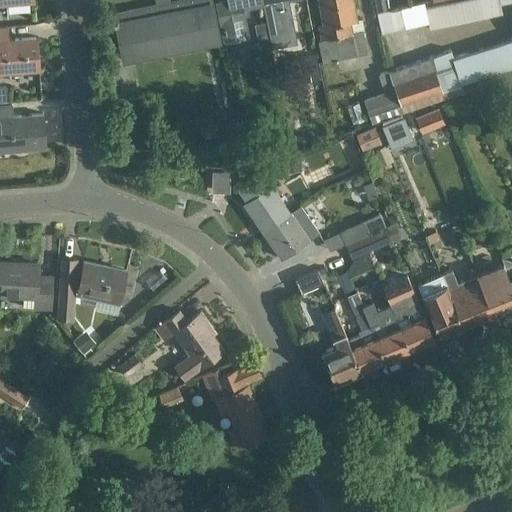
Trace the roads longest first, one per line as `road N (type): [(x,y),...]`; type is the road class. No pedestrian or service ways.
road 1 (residential): [(86,197),(163,219),(216,257),(251,303),(304,414)]
road 2 (residential): [(511,325),(304,414)]
road 3 (residential): [(86,197),(74,0)]
